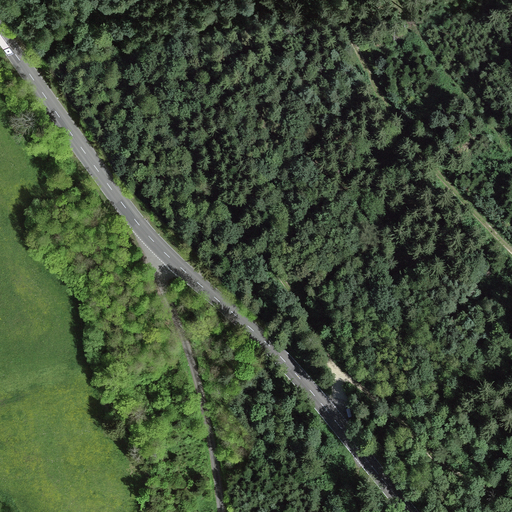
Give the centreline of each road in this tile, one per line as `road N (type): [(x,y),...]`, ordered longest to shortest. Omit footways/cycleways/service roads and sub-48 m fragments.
road 1 (tertiary): [(0,34),(164,253),(292,369),(410,511)]
road 2 (track): [(332,415),(335,375),(298,300),(162,115),(99,0)]
road 3 (track): [(511,248),(434,167),(369,74),(331,0)]
road 4 (track): [(511,495),(449,471),(376,397),(335,375)]
